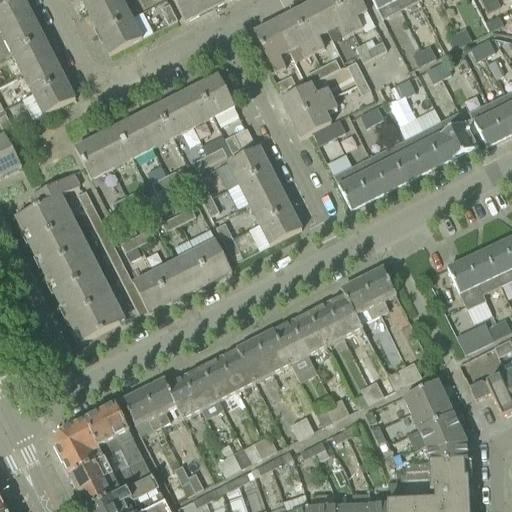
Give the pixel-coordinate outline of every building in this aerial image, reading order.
[(0,0),(0,12),(14,5),(11,0),(0,0)] [(0,34),(1,38),(33,21),(22,0),(14,5),(0,12),(0,34)] [(80,0),(89,18),(121,1),(120,0),(80,0)] [(172,0),(185,26),(206,15),(198,0),(172,0)] [(198,0),(206,15),(227,5),(224,0),(198,0)] [(343,43),(353,38),(333,0),(323,0),(313,6),(328,37),(337,32),(343,43)] [(358,22),(367,17),(358,0),(333,0),(353,38),(363,33),(358,22)] [(370,0),(382,23),(401,14),(393,0),(370,0)] [(393,0),(401,14),(419,5),(416,0),(393,0)] [(99,37),(131,21),(121,1),(89,18),(99,37)] [(488,17),(501,11),(496,1),(483,8),(488,17)] [(319,41),(328,37),(313,6),(293,16),(315,58),(325,53),(319,41)] [(169,29),(177,24),(169,8),(160,13),(169,29)] [(305,63),(315,58),(293,16),(274,26),(290,56),(299,52),(305,63)] [(491,36),(504,30),(499,20),(486,27),(491,36)] [(12,58),(44,42),(33,21),(1,38),(12,58)] [(110,59),(142,43),(131,21),(99,37),(110,59)] [(281,61),(290,56),(274,26),(254,36),(275,77),(287,71),(281,61)] [(463,50),(472,45),(466,32),(457,37),(463,50)] [(454,55),(463,50),(457,37),(447,42),(454,55)] [(22,78),(54,62),(44,42),(12,58),(22,78)] [(486,62),(496,57),(489,44),(480,48),(486,62)] [(356,52),(363,67),(387,55),(382,46),(368,54),(364,47),(356,52)] [(477,66),(486,62),(480,48),(470,53),(477,66)] [(428,68),(437,63),(430,50),(421,55),(428,68)] [(419,73),(428,68),(421,55),(412,60),(419,73)] [(32,98),(65,83),(54,62),(22,78),(32,98)] [(321,71),(325,80),(340,73),(335,64),(321,71)] [(357,90),(366,85),(356,66),(347,71),(357,90)] [(443,84),(452,79),(445,66),(436,71),(443,84)] [(311,88),(325,80),(321,71),(306,79),(311,88)] [(433,89),(443,84),(436,71),(427,75),(433,89)] [(213,122),(234,111),(235,111),(219,79),(197,90),(213,122)] [(282,96),(295,89),(291,80),(277,87),(282,96)] [(43,120),(55,113),(75,103),(65,83),(32,98),(43,120)] [(407,102),(416,97),(409,84),(400,89),(407,102)] [(362,100),(371,96),(366,85),(357,90),(362,100)] [(281,103),(291,123),(332,102),(327,92),(316,98),(311,88),(281,103)] [(397,107),(407,102),(400,89),(391,93),(397,107)] [(193,132),(213,122),(197,90),(177,100),(193,132)] [(506,142),(511,139),(511,112),(505,99),(488,108),(506,142)] [(174,142),(193,132),(177,100),(157,110),(174,142)] [(330,129),(339,124),(342,123),(337,112),(338,112),(332,102),(291,123),(301,143),(310,138),(330,129)] [(486,152),(506,142),(488,108),(469,117),(486,152)] [(153,152),(174,142),(157,110),(137,120),(153,152)] [(375,129),(384,124),(378,111),(369,116),(375,129)] [(366,133),(375,129),(369,116),(359,120),(366,133)] [(459,161),(478,152),(460,116),(441,126),(459,161)] [(0,128),(5,139),(10,136),(14,134),(6,119),(0,121),(0,128)] [(132,163),(153,152),(137,120),(116,131),(132,163)] [(339,124),(330,129),(337,141),(346,137),(339,124)] [(442,170),(459,161),(441,126),(424,134),(442,170)] [(330,129),(310,138),(317,151),(337,141),(330,129)] [(113,173),(132,163),(116,131),(97,141),(113,173)] [(254,147),(247,133),(246,133),(236,138),(244,152),(254,147)] [(423,179),(442,170),(424,134),(406,144),(423,179)] [(236,138),(226,143),(233,157),(244,152),(236,138)] [(0,180),(0,181),(20,171),(22,171),(5,139),(0,141),(0,180)] [(91,184),(113,173),(97,141),(75,152),(91,184)] [(405,188),(423,179),(406,144),(388,153),(405,188)] [(239,189),(270,173),(259,151),(227,167),(239,189)] [(208,159),(212,168),(227,160),(222,152),(208,159)] [(388,197),(405,188),(388,153),(370,162),(388,197)] [(197,175),(212,168),(208,159),(193,167),(197,175)] [(370,206),(388,197),(370,162),(353,171),(370,206)] [(352,215),(370,206),(353,171),(334,180),(352,215)] [(167,180),(171,188),(186,181),(182,173),(167,180)] [(249,209),(281,192),(270,173),(239,189),(249,209)] [(34,244),(69,226),(56,202),(80,190),(74,178),(34,199),(39,210),(16,221),(24,236),(28,233),(34,244)] [(157,196),(171,188),(167,180),(152,188),(157,196)] [(203,206),(211,202),(204,187),(195,192),(203,206)] [(259,229),(291,213),(281,192),(249,209),(259,229)] [(126,201),(131,209),(145,202),(141,193),(126,201)] [(78,200),(91,224),(99,220),(86,196),(83,198),(78,200)] [(116,217),(131,209),(126,201),(112,208),(116,217)] [(210,220),(219,216),(211,202),(203,206),(210,220)] [(176,220),(181,228),(195,221),(191,212),(176,220)] [(259,229),(270,250),(302,234),(291,213),(259,229)] [(91,224),(103,248),(111,244),(99,220),(91,224)] [(166,236),(181,228),(176,220),(162,227),(166,236)] [(46,269),(81,251),(69,226),(34,244),(29,246),(36,261),(41,258),(46,269)] [(224,247),(232,242),(225,227),(216,232),(224,247)] [(136,240),(140,249),(155,241),(151,233),(136,240)] [(126,256),(140,249),(136,240),(121,248),(126,256)] [(511,266),(511,241),(503,246),(511,266)] [(231,261),(240,257),(232,242),(224,247),(231,261)] [(103,248),(115,272),(123,268),(115,251),(111,244),(103,248)] [(194,254),(211,287),(232,276),(215,244),(194,254)] [(501,290),(511,284),(511,266),(503,246),(484,255),(501,290)] [(59,294),(94,276),(81,251),(46,269),(42,271),(49,286),(54,283),(59,294)] [(190,297),(211,287),(194,254),(174,265),(190,297)] [(483,298),(501,290),(484,255),(467,263),(483,298)] [(466,306),(483,298),(467,263),(448,272),(466,306)] [(190,297),(174,265),(154,275),(170,308),(190,297)] [(115,272),(128,297),(136,292),(133,286),(123,268),(115,272)] [(384,305),(396,299),(383,272),(362,283),(381,319),(389,315),(384,305)] [(170,308),(154,275),(133,286),(136,292),(148,316),(149,318),(170,308)] [(72,318),(107,301),(94,276),(59,294),(54,296),(62,311),(66,308),(72,318)] [(372,324),(381,319),(362,283),(341,293),(344,299),(350,310),(351,309),(356,320),(367,314),(372,324)] [(148,316),(136,292),(128,297),(140,321),(148,316)] [(363,332),(356,320),(351,309),(350,310),(344,299),(327,307),(344,342),(363,332)] [(85,345),(119,327),(120,327),(107,301),(72,318),(67,321),(74,335),(79,333),(85,345)] [(487,302),(452,318),(456,326),(468,321),(471,327),(494,317),(487,302)] [(327,351),(344,342),(327,307),(309,316),(327,351)] [(309,360),(327,351),(309,316),(291,325),(309,360)] [(503,340),(511,336),(505,323),(496,328),(503,340)] [(291,369),(309,360),(291,325),(273,335),(291,369)] [(503,340),(496,328),(487,332),(493,345),(503,340)] [(466,359),(493,345),(487,332),(459,345),(466,359)] [(274,378),(291,369),(273,335),(256,343),(274,378)] [(255,387),(274,378),(256,343),(238,353),(255,387)] [(511,348),(510,345),(495,352),(500,361),(511,355),(511,348)] [(238,396),(255,387),(238,353),(220,361),(238,396)] [(220,405),(238,396),(220,361),(202,371),(220,405)] [(414,386),(422,382),(414,367),(406,371),(414,386)] [(202,414),(220,405),(202,371),(184,380),(202,414)] [(407,390),(414,386),(406,371),(399,375),(407,390)] [(502,423),(511,418),(511,389),(507,378),(486,388),(502,423)] [(183,424),(202,414),(184,380),(167,389),(172,399),(170,400),(176,411),(183,424)] [(166,416),(176,411),(170,400),(172,399),(167,389),(164,383),(143,394),(162,431),(171,426),(166,416)] [(410,417),(446,401),(439,385),(402,402),(410,417)] [(376,405),(384,401),(376,386),(368,390),(376,405)] [(369,409),(376,405),(368,390),(361,394),(369,409)] [(153,435),(162,431),(143,394),(123,404),(136,431),(148,425),(153,435)] [(418,434),(454,417),(446,401),(410,417),(418,434)] [(341,423),(349,419),(342,404),(334,407),(341,423)] [(334,427),(341,423),(334,407),(326,411),(334,427)] [(119,450),(133,442),(116,408),(84,424),(99,452),(104,449),(109,459),(112,458),(121,454),(119,450)] [(370,429),(377,425),(372,415),(365,418),(370,429)] [(418,434),(425,451),(462,434),(454,417),(418,434)] [(306,441),(314,437),(306,422),(299,425),(306,441)] [(104,461),(99,452),(84,424),(59,437),(54,450),(69,480),(104,461)] [(299,445),(306,441),(299,425),(291,429),(299,445)] [(377,443),(384,440),(379,429),(372,433),(377,443)] [(347,442),(358,437),(354,430),(344,435),(347,442)] [(465,466),(468,466),(467,447),(462,434),(425,451),(427,456),(428,461),(429,466),(465,466)] [(336,447),(347,442),(344,435),(333,441),(336,447)] [(269,459),(277,455),(269,439),(261,444),(269,459)] [(261,463),(269,459),(261,444),(253,448),(261,463)] [(383,458),(390,455),(385,444),(379,447),(383,458)] [(315,459),(325,453),(322,446),(311,452),(315,459)] [(305,464),(315,459),(311,452),(301,457),(305,464)] [(121,475),(112,458),(109,459),(104,461),(69,480),(78,496),(121,475)] [(234,477),(242,473),(233,458),(225,462),(234,477)] [(390,472),(397,469),(392,458),(385,462),(390,472)] [(268,466),(271,474),(282,468),(279,461),(268,466)] [(226,482),(234,477),(225,462),(218,466),(226,482)] [(78,496),(85,511),(92,511),(153,481),(144,463),(121,475),(78,496)] [(261,479),(271,474),(268,466),(257,472),(261,479)] [(470,511),(469,480),(466,480),(465,466),(429,466),(405,467),(406,475),(429,474),(431,494),(434,494),(435,502),(416,503),(416,511),(470,511)] [(187,482),(188,481),(182,470),(174,474),(182,490),(189,486),(187,482)] [(195,497),(204,493),(196,477),(188,481),(187,482),(189,486),(195,497)] [(239,490),(250,484),(247,477),(236,483),(239,490)] [(92,511),(148,511),(164,504),(153,481),(92,511)] [(229,495),(239,490),(236,483),(225,488),(229,495)] [(189,486),(182,490),(188,501),(195,497),(189,486)] [(416,511),(416,503),(397,504),(397,487),(389,487),(390,504),(390,511),(416,511)] [(207,506),(218,501),(215,494),(204,499),(207,506)] [(196,511),(207,506),(204,499),(193,505),(196,511)]
